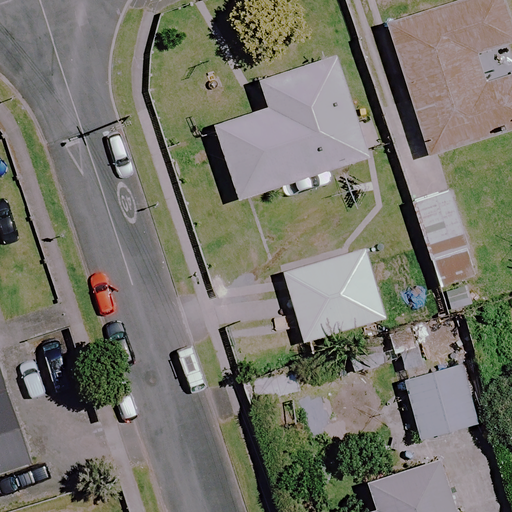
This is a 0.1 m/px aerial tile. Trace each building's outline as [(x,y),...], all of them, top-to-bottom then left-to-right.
[(511,45),(511,38),(499,0),(460,0),(387,23),(429,157),(511,131),(511,75),(483,84),(475,57),(511,45)] [(370,157),(336,59),(260,86),(269,111),(216,130),(241,202),(370,157)] [(447,188),(410,200),(437,290),(474,278),(447,188)] [(385,320),(366,254),(283,278),(302,344),(385,320)] [(0,308),(0,474),(48,459),(0,308)] [(379,377),(372,353),(323,367),(329,391),(379,377)] [(477,426),(460,363),(402,378),(419,442),(477,426)] [(454,511),(435,461),(359,491),(367,511),(454,511)]
